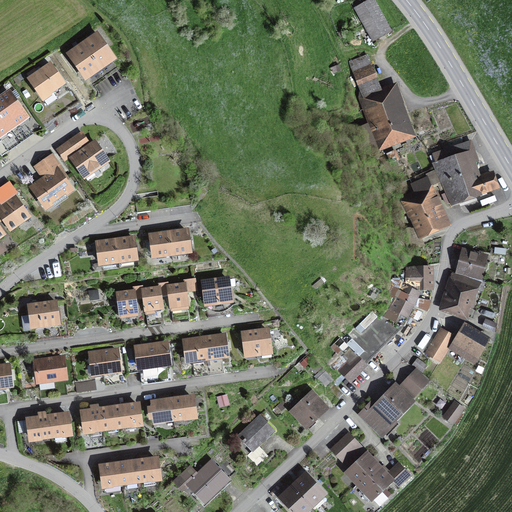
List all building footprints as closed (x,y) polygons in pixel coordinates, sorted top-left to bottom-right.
[(356,15),(375,49),(394,38),(375,5),(356,15)] [(81,43),(99,70),(114,60),(96,33),(81,43)] [(99,70),(81,43),(66,54),(84,80),(99,70)] [(360,93),(380,86),(370,60),(350,68),(360,93)] [(25,78),(41,99),(64,82),(48,61),(25,78)] [(380,86),(360,93),(380,147),(411,135),(394,90),(383,94),(380,86)] [(0,95),(0,113),(11,129),(27,117),(7,90),(0,95)] [(0,136),(11,129),(0,113),(0,136)] [(375,153),(363,128),(355,132),(358,140),(351,144),(355,154),(359,152),(362,159),(375,153)] [(66,157),(82,181),(108,162),(92,139),(66,157)] [(470,141),(432,154),(452,206),(497,190),(492,174),(477,178),(473,167),(477,164),(470,141)] [(395,151),(388,154),(391,162),(398,159),(395,151)] [(75,192),(51,158),(34,170),(42,181),(30,189),(46,212),(75,192)] [(405,197),(420,234),(448,223),(443,210),(438,212),(430,191),(433,189),(428,177),(411,183),(415,193),(405,197)] [(189,191),(148,197),(150,211),(191,205),(189,191)] [(31,221),(17,200),(0,211),(0,219),(10,235),(31,221)] [(168,233),(171,256),(191,254),(188,230),(168,233)] [(171,256),(168,233),(147,235),(150,259),(171,256)] [(115,240),(118,263),(136,261),(133,237),(115,240)] [(118,263),(115,240),(93,243),(96,266),(118,263)] [(476,252),(464,249),(459,268),(482,274),(486,261),(474,258),(476,252)] [(431,268),(408,269),(408,287),(419,292),(413,305),(427,309),(430,297),(431,285),(431,268)] [(201,283),(204,308),(232,304),(229,279),(201,283)] [(475,287),(451,280),(442,308),(466,316),(475,287)] [(166,286),(168,312),(188,310),(185,284),(166,286)] [(405,285),(381,317),(398,329),(401,331),(413,305),(419,292),(408,287),(405,285)] [(141,291),(144,315),(163,312),(159,289),(141,291)] [(115,294),(119,320),(137,317),(133,291),(115,294)] [(26,306),(29,331),(59,328),(56,302),(26,306)] [(344,346),(328,363),(350,384),(368,365),(365,362),(398,329),(381,317),(373,311),(341,343),(344,346)] [(485,340),(464,328),(453,348),(474,359),(485,340)] [(453,338),(441,330),(427,352),(439,360),(453,338)] [(242,335),(245,361),(273,358),(270,332),(242,335)] [(204,340),(207,360),(228,357),(226,338),(204,340)] [(207,360),(204,340),(183,342),(185,362),(207,360)] [(134,349),(137,374),(171,370),(168,345),(134,349)] [(88,355),(92,381),(122,377),(118,351),(88,355)] [(34,363),(37,388),(68,384),(65,360),(34,363)] [(0,366),(0,389),(13,388),(10,366),(0,366)] [(325,383),(333,378),(328,371),(320,376),(325,383)] [(417,371),(403,384),(414,395),(428,383),(417,371)] [(343,393),(335,383),(329,388),(337,398),(343,393)] [(411,402),(394,386),(375,406),(371,402),(360,414),(381,433),(411,402)] [(290,416),(307,434),(330,413),(314,394),(290,416)] [(172,400),(174,419),(195,416),(193,397),(172,400)] [(174,419),(172,400),(150,402),(153,422),(174,419)] [(462,409),(452,402),(448,406),(452,409),(446,417),(451,422),(462,409)] [(119,407),(121,427),(140,424),(137,404),(119,407)] [(100,409),(103,429),(121,427),(119,407),(100,409)] [(103,429),(100,409),(82,412),(85,431),(103,429)] [(49,416),(51,437),(69,435),(67,414),(49,416)] [(51,437),(49,416),(28,418),(30,439),(51,437)] [(238,440),(254,456),(277,435),(261,419),(238,440)] [(365,450),(349,434),(331,452),(347,468),(365,450)] [(355,485),(378,464),(365,450),(347,468),(342,472),(355,485)] [(138,461),(141,481),(158,478),(156,458),(138,461)] [(141,481),(138,461),(119,463),(122,483),(141,481)] [(122,483),(119,463),(101,466),(104,486),(122,483)] [(187,489),(206,508),(232,483),(212,463),(187,489)] [(409,474),(399,463),(390,472),(400,483),(409,474)] [(378,464),(355,485),(371,501),(393,479),(378,464)] [(293,487),(310,505),(324,493),(306,475),(293,487)] [(310,505),(293,487),(278,501),(287,511),(310,511),(307,509),(310,505)]
